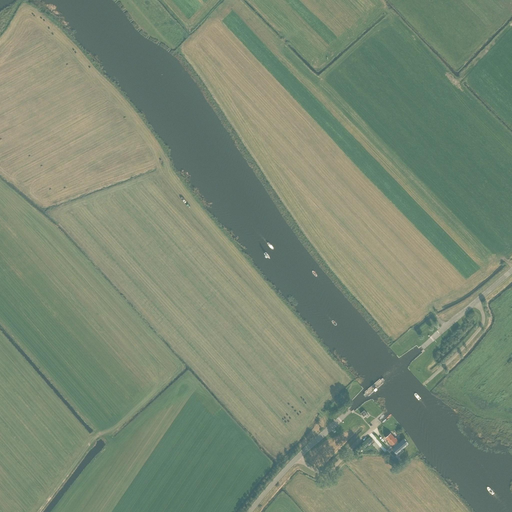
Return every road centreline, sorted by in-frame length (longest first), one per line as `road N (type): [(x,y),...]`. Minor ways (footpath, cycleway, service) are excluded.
road 1 (tertiary): [(249,511),(350,410)]
road 2 (tertiary): [(420,349),(511,271)]
